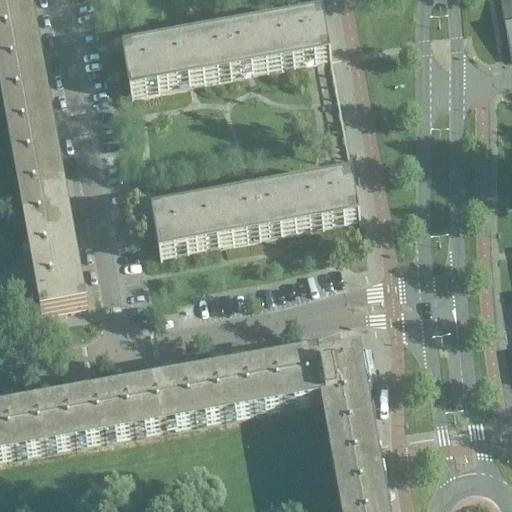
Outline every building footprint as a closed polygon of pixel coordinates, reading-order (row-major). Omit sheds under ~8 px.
[(0,0),(0,60),(47,320),(42,321),(42,322),(88,314),(31,0),(0,0)] [(511,3),(501,6),(511,65),(511,64),(511,3)] [(296,27),(286,29),(287,32),(260,37),(267,76),(305,70),(331,65),(324,23),(322,24),(323,24),(297,29),(296,27)] [(197,48),(205,88),(267,76),(260,37),(234,42),(234,38),(223,40),(224,44),(197,48)] [(205,88),(197,48),(162,55),(161,51),(151,53),(151,57),(126,61),(125,59),(124,59),(132,103),(133,103),(133,100),(205,88)] [(315,190),(316,194),(289,199),(296,238),(359,227),(359,229),(360,228),(353,185),(351,185),(352,186),(326,190),(325,188),(315,190)] [(226,210),(234,249),(296,238),(289,199),(263,203),(262,200),(252,201),(253,205),(226,210)] [(234,249),(226,210),(191,216),(190,213),(180,215),(180,218),(155,223),(154,221),(153,221),(161,264),(162,264),(161,262),(234,249)] [(389,511),(362,359),(320,366),(307,368),(315,410),(322,408),(324,421),(329,420),(345,511),(389,511)] [(0,418),(0,467),(315,410),(307,368),(2,423),(1,419),(0,418)]
